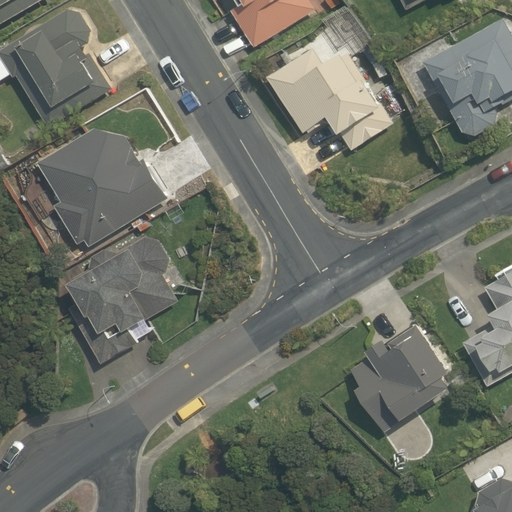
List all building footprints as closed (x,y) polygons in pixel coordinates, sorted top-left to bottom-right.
[(0,0),(0,27),(48,0),(0,0)] [(251,0),(254,3),(239,12),(259,47),(321,10),(315,0),(251,0)] [(406,0),(412,12),(434,0),(406,0)] [(75,10),(4,53),(19,79),(23,77),(53,127),(116,89),(90,46),(94,44),(97,32),(87,14),(75,10)] [(511,105),(511,21),(511,19),(430,64),(468,133),(481,137),(500,127),(506,109),(511,105)] [(355,54),(332,68),(321,50),(275,78),(310,134),(314,131),(316,134),(339,120),(358,149),(398,124),(389,110),(391,108),(374,81),(373,82),(355,54)] [(94,248),(174,200),(150,160),(147,162),(131,137),(101,130),(43,165),(67,202),(60,207),(84,245),(90,241),(94,248)] [(78,285),(88,302),(75,309),(108,365),(145,344),(144,341),(160,332),(155,324),(160,321),(159,318),(186,303),(170,275),(173,274),(175,260),(166,242),(154,239),(125,254),(113,251),(98,259),(95,271),(80,280),(82,283),(78,285)] [(511,276),(491,288),(504,312),(498,316),(502,324),(470,343),(494,387),(511,376),(511,276)] [(411,421),(412,422),(462,389),(456,379),(460,376),(427,325),(396,345),(393,340),(373,352),(376,357),(356,370),(367,388),(362,390),(390,434),(411,421)] [(511,511),(511,480),(509,480),(487,493),(482,507),(485,511),(511,511)]
